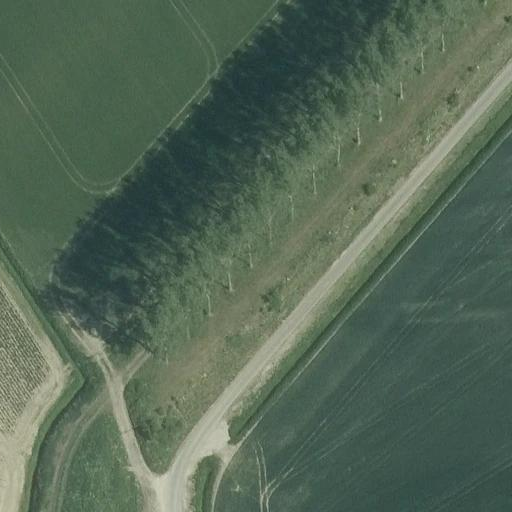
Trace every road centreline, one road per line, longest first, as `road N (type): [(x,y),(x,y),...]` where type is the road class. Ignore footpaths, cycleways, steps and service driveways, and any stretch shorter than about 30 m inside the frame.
road 1 (unclassified): [(172,511),(174,474),(212,417),(511,67)]
road 2 (track): [(97,357),(145,475),(170,500),(164,511)]
